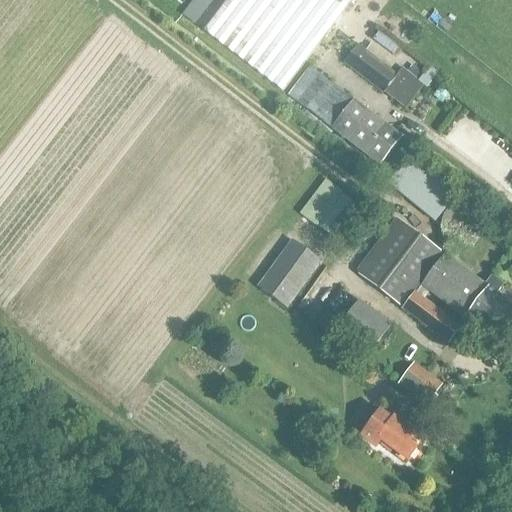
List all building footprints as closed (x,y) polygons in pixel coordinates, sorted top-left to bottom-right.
[(282,91),(352,0),(227,0),(204,31),(282,91)] [(358,45),(357,44),(343,62),(384,93),(404,109),(423,83),(419,80),(420,79),(428,85),(435,76),(427,70),(424,75),(412,65),(407,71),(403,68),(398,75),(364,49),(373,37),(367,32),(358,45)] [(401,137),(353,100),(309,66),(288,95),(331,129),(379,165),(401,137)] [(452,181),(423,157),(404,180),(433,204),(452,181)] [(328,169),(306,197),(339,223),(361,195),(328,169)] [(494,221),(495,212),(494,205),(490,198),(484,193),(479,191),(475,191),(471,191),(466,192),(463,193),(458,197),(455,201),(453,205),(452,212),(452,216),(453,220),(455,223),(458,228),(465,232),(473,234),(482,233),(488,228),(491,225),(494,221)] [(511,307),(432,247),(402,225),(395,220),(360,267),(367,272),(396,294),(409,277),(498,344),(511,324),(511,307)] [(257,286),(285,308),(320,261),(291,240),(257,286)] [(460,326),(415,293),(403,309),(447,343),(460,326)] [(370,355),(392,324),(359,300),(337,331),(370,355)] [(377,374),(358,359),(350,371),(370,385),(377,374)] [(426,407),(443,384),(426,372),(410,394),(426,407)] [(423,441),(393,418),(391,421),(379,412),(360,436),(375,447),(381,440),(408,462),(423,441)]
